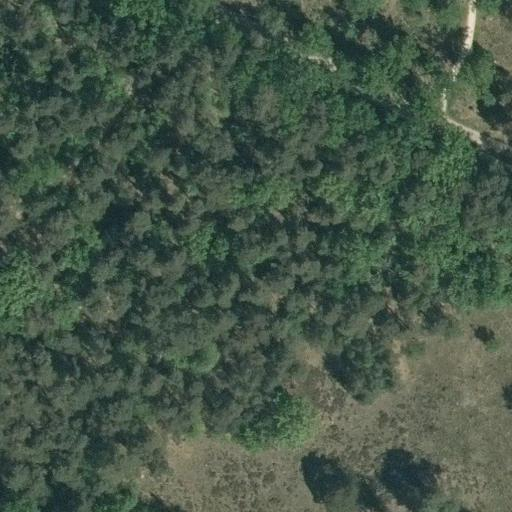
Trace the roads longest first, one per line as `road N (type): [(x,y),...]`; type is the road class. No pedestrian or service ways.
road 1 (track): [(511,155),(213,9)]
road 2 (unknown): [(0,244),(201,42),(213,9)]
